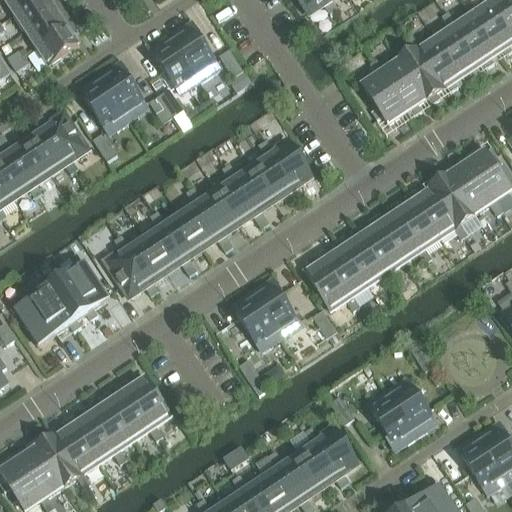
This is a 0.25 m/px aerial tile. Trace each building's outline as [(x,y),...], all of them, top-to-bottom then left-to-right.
[(6,0),(4,1),(16,18),(43,0),(6,0)] [(27,36),(56,16),(45,0),(43,0),(16,18),(27,36)] [(334,16),(323,0),(296,0),(308,18),(323,8),(330,18),(334,16)] [(335,0),(323,0),(334,16),(338,13),(331,3),(335,0)] [(511,48),(511,42),(484,0),(480,0),(486,8),(471,17),(497,58),(503,55),(506,60),(511,56),(511,54),(509,50),(511,48)] [(511,0),(497,0),(492,3),(490,0),(484,0),(511,42),(511,0)] [(56,16),(27,36),(39,53),(68,33),(56,16)] [(497,58),(471,17),(456,27),(449,16),(446,19),(479,70),(485,66),(488,72),(495,68),(491,62),(497,58)] [(479,70),(446,19),(442,21),(449,32),(435,41),(462,82),(467,78),(470,84),(477,79),(473,74),(479,70)] [(68,33),(39,53),(50,70),(79,50),(68,33)] [(221,74),(194,33),(185,39),(180,34),(170,41),(174,46),(201,87),(221,74)] [(462,82),(435,41),(420,51),(413,40),(410,43),(444,94),(449,90),(452,96),(459,92),(455,86),(462,82)] [(444,94),(410,43),(406,45),(414,56),(399,65),(426,106),(431,103),(434,108),(441,103),(437,98),(444,94)] [(201,87),(174,46),(154,59),(178,94),(197,82),(201,87)] [(9,48),(2,52),(6,58),(13,54),(9,48)] [(244,76),(230,54),(220,61),(234,83),(244,76)] [(12,70),(24,62),(20,55),(8,63),(12,70)] [(29,69),(24,62),(12,70),(17,76),(29,69)] [(426,106),(399,65),(384,75),(377,64),(374,66),(408,118),(413,114),(416,120),(423,115),(419,110),(426,106)] [(408,118),(374,66),(371,69),(378,79),(362,90),(378,114),(373,118),(377,124),(383,121),(389,130),(408,118)] [(0,84),(11,77),(6,70),(0,74),(0,84)] [(146,108),(124,75),(123,73),(113,80),(109,74),(98,81),(102,87),(130,127),(126,121),(146,108)] [(130,127),(102,87),(93,93),(90,87),(79,94),(106,135),(114,130),(118,135),(130,127)] [(185,116),(170,94),(160,100),(175,122),(185,116)] [(175,122),(160,100),(150,107),(164,129),(175,122)] [(87,154),(79,142),(82,139),(74,127),(71,129),(62,116),(52,123),(53,126),(49,129),(42,118),(38,121),(75,177),(79,174),(72,164),(87,154)] [(75,177),(38,121),(34,123),(41,134),(27,143),(50,178),(64,169),(71,179),(75,177)] [(50,178),(27,143),(13,152),(4,138),(0,140),(0,141),(39,200),(43,198),(36,187),(50,178)] [(118,160),(104,138),(93,145),(108,167),(118,160)] [(39,200),(0,141),(0,149),(5,158),(0,161),(0,180),(14,202),(28,193),(35,203),(39,200)] [(311,181),(288,146),(274,155),(267,145),(263,148),(300,203),(304,201),(297,190),(311,181)] [(300,203),(263,148),(259,150),(266,160),(252,170),(275,205),(289,196),(296,206),(300,203)] [(511,195),(511,194),(497,171),(502,168),(498,161),(492,165),(486,155),(467,167),(501,219),(504,216),(498,205),(511,195)] [(501,219),(467,167),(462,171),(459,165),(452,170),(456,175),(449,180),(476,220),(491,210),(498,221),(501,219)] [(275,205),(252,170),(237,179),(231,169),(227,171),(266,231),(270,228),(261,214),(275,205)] [(266,231),(227,171),(223,174),(230,184),(216,194),(239,229),(253,219),(262,233),(266,231)] [(476,220),(449,180),(444,183),(441,177),(434,182),(438,187),(431,191),(465,242),(469,240),(462,229),(476,220)] [(14,202),(0,180),(0,219),(3,224),(7,222),(0,211),(14,202)] [(465,242),(431,191),(426,195),(423,189),(416,194),(420,199),(413,203),(440,244),(455,234),(462,245),(465,242)] [(239,229),(216,194),(201,203),(195,192),(191,195),(230,255),(234,252),(225,238),(239,229)] [(230,255),(191,195),(187,198),(194,208),(180,217),(203,252),(217,243),(226,257),(230,255)] [(440,244),(413,203),(408,206),(405,201),(398,206),(402,211),(395,215),(429,266),(433,264),(426,253),(440,244)] [(429,266),(395,215),(390,219),(387,213),(380,217),(384,223),(377,227),(404,268),(419,258),(426,269),(429,266)] [(203,252),(180,217),(165,227),(159,216),(155,219),(194,278),(198,276),(189,262),(203,252)] [(194,278),(155,219),(151,221),(158,232),(144,241),(167,276),(181,267),(190,281),(194,278)] [(404,268),(377,227),(372,230),(369,225),(362,229),(366,235),(359,239),(393,290),(397,288),(390,277),(404,268)] [(393,290),(359,239),(354,243),(351,237),(344,241),(348,247),(341,251),(368,291),(383,282),(390,293),(393,290)] [(167,276),(144,241),(129,250),(123,240),(118,243),(155,299),(159,296),(153,285),(167,276)] [(155,299),(118,243),(115,245),(122,256),(107,265),(115,278),(112,280),(120,293),(123,290),(132,303),(142,296),(140,293),(145,290),(152,301),(155,299)] [(368,291),(341,251),(336,254),(333,249),(326,253),(330,259),(323,263),(357,314),(361,312),(353,301),(368,291)] [(109,305),(77,258),(70,262),(77,272),(67,279),(95,323),(99,320),(95,314),(109,305)] [(357,314),(323,263),(318,266),(315,261),(308,265),(312,271),(305,275),(332,316),(347,306),(354,316),(357,314)] [(95,323),(67,279),(60,269),(53,274),(60,284),(50,290),(78,334),(82,332),(78,326),(88,319),(92,325),(95,323)] [(78,334),(50,290),(43,280),(36,285),(43,295),(33,302),(57,340),(70,331),(74,337),(78,334)] [(298,325),(275,290),(256,303),(279,338),(298,325)] [(57,340),(33,302),(26,292),(19,296),(26,306),(15,314),(39,351),(57,340)] [(283,344),(279,338),(256,303),(235,317),(263,357),(283,344)] [(338,337),(323,315),(313,322),(328,344),(330,343),(338,337)] [(10,336),(4,328),(0,331),(0,339),(2,342),(10,336)] [(15,345),(10,336),(2,342),(7,350),(15,345)] [(338,337),(330,343),(334,349),(342,343),(338,337)] [(436,370),(421,348),(411,355),(426,377),(436,370)] [(2,376),(8,372),(0,361),(0,394),(9,388),(2,376)] [(264,386),(250,364),(240,371),(254,393),(264,386)] [(172,421),(145,380),(138,385),(134,380),(128,384),(131,389),(126,393),(160,444),(164,441),(157,431),(172,421)] [(434,424),(411,389),(392,402),(415,436),(434,424)] [(160,444),(126,393),(120,397),(116,391),(110,396),(113,401),(108,405),(135,445),(150,435),(157,446),(160,444)] [(355,424),(341,402),(331,409),(345,430),(355,424)] [(415,436),(392,402),(372,415),(394,450),(405,443),(408,449),(419,442),(415,436)] [(135,445),(108,405),(102,409),(98,403),(92,408),(95,413),(91,416),(124,467),(128,465),(121,454),(135,445)] [(124,467),(91,416),(84,421),(80,415),(74,420),(77,425),(72,429),(99,469),(114,459),(121,470),(124,467)] [(99,469),(72,429),(66,433),(62,427),(56,432),(59,437),(55,440),(88,491),(92,489),(85,478),(99,469)] [(357,468),(334,433),(320,442),(313,432),(309,435),(346,490),(350,488),(343,477),(357,468)] [(511,485),(511,449),(501,434),(491,440),(487,434),(477,441),(481,447),(508,488),(511,485)] [(346,490),(309,435),(305,437),(312,448),(299,456),(321,492),(335,483),(342,493),(346,490)] [(88,491),(55,440),(48,445),(44,439),(38,444),(41,449),(37,452),(63,493),(78,483),(85,494),(88,491)] [(508,488),(481,447),(472,453),(468,447),(458,454),(489,501),(508,488)] [(63,493),(37,452),(30,457),(26,451),(20,456),(23,461),(19,464),(50,511),(55,511),(49,502),(63,493)] [(321,492),(299,456),(284,466),(277,456),(273,459),(307,511),(313,511),(307,501),(321,492)] [(307,511),(273,459),(269,461),(276,472),(262,481),(282,511),(290,511),(299,507),(302,511),(307,511)] [(50,511),(19,464),(0,476),(6,486),(1,490),(5,496),(10,493),(23,511),(33,511),(42,507),(45,511),(50,511)] [(282,511),(262,481),(248,490),(241,480),(237,483),(256,511),(282,511)] [(256,511),(237,483),(233,485),(240,495),(226,505),(230,511),(256,511)] [(455,511),(440,489),(422,501),(429,511),(455,511)] [(429,511),(422,501),(409,509),(405,503),(401,506),(405,511),(429,511)] [(482,511),(476,502),(466,509),(468,511),(482,511)]
